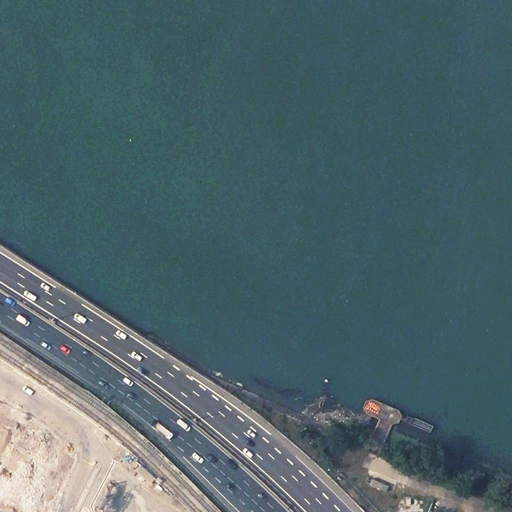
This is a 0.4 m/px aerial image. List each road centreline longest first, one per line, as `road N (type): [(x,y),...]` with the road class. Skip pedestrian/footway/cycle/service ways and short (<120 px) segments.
road 1 (trunk): [(289,480),(177,386),(0,267)]
road 2 (trunk): [(0,305),(167,421),(271,511)]
road 3 (unknown): [(0,390),(168,511)]
